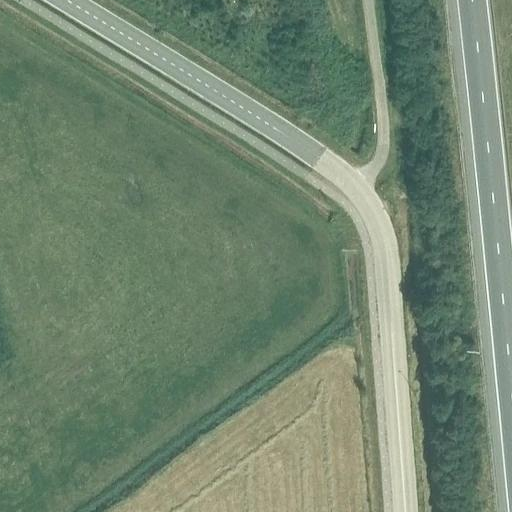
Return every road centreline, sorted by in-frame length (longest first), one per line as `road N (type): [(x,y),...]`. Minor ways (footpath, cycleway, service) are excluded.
road 1 (motorway): [(470,0),(511,403)]
road 2 (tertiary): [(58,0),(318,159),(357,193)]
road 3 (tertiary): [(357,193),(383,259),(403,511)]
road 4 (unclassified): [(368,0),(384,138),(378,164),(357,193)]
